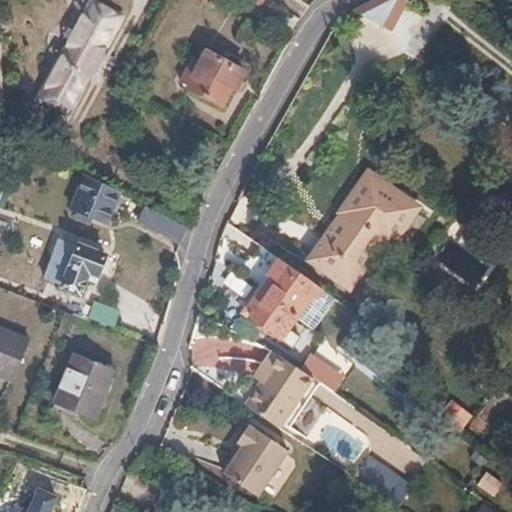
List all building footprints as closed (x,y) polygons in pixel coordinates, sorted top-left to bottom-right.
[(357,13),(391,31),(406,4),(399,0),(376,0),(355,11),(357,13)] [(71,48),(40,101),(67,116),(97,63),(71,48)] [(230,92),(233,95),(244,75),(208,55),(187,91),(220,109),(230,92)] [(300,132),(328,146),(334,135),(356,93),(330,78),(300,132)] [(387,249),(417,210),(368,176),(341,215),(343,217),(311,263),(349,290),(381,245),(387,249)] [(107,227),(120,195),(86,177),(71,212),(75,214),(72,223),(85,229),(89,220),(107,227)] [(136,222),(180,245),(187,231),(142,207),(136,222)] [(89,273),(100,277),(108,254),(80,243),(80,244),(62,237),(45,278),(63,285),(63,286),(81,294),(89,273)] [(284,263),(262,294),(297,320),(311,330),(327,308),(311,296),(318,288),(284,263)] [(290,329),(297,320),(262,294),(253,307),(258,311),(251,320),(292,350),(301,337),(290,329)] [(111,328),(118,310),(92,300),(85,318),(111,328)] [(0,375),(13,380),(29,342),(0,330),(0,375)] [(270,376),(265,384),(298,406),(315,381),(274,354),(262,370),(270,376)] [(98,421),(116,375),(94,366),(76,412),(98,421)] [(265,384),(248,408),(281,431),(298,406),(265,384)] [(253,431),(247,427),(237,443),(243,448),(224,475),(257,498),(287,453),(254,430),(253,431)] [(368,461),(354,481),(385,501),(398,482),(368,461)]
